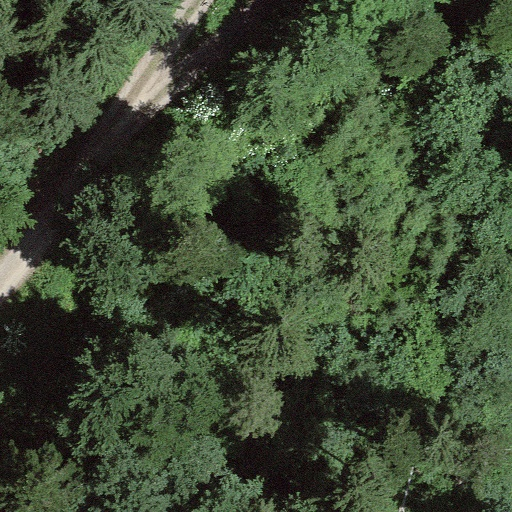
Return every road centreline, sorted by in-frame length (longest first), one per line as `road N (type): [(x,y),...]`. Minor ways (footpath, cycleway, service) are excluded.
road 1 (track): [(280,0),(217,42),(102,145)]
road 2 (track): [(198,0),(102,145)]
road 3 (track): [(102,145),(0,285)]
